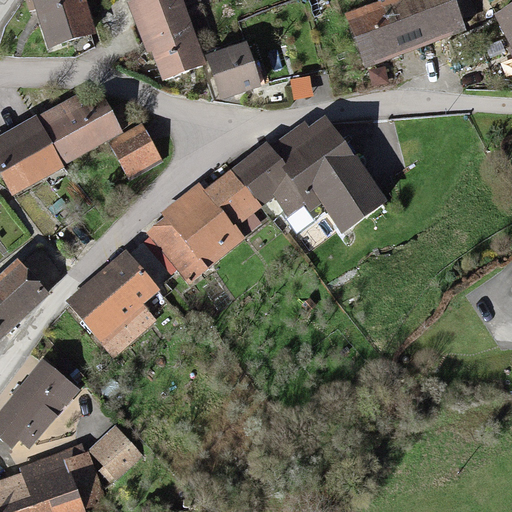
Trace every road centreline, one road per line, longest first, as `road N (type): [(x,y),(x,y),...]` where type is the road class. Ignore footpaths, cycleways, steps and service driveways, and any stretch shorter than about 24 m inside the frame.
road 1 (residential): [(0,371),(80,272),(162,189),(216,150)]
road 2 (residential): [(216,150),(278,122),(337,111),(511,109)]
road 3 (residential): [(0,69),(78,76),(118,89),(204,132),(216,150)]
